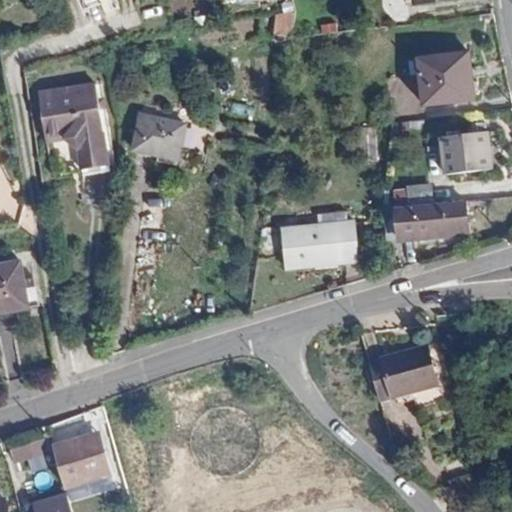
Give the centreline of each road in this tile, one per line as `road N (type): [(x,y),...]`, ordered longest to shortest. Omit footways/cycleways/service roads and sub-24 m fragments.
road 1 (residential): [(0,423),(277,331)]
road 2 (residential): [(277,331),(283,360),(311,402),(426,511)]
road 3 (residential): [(277,331),(435,285)]
